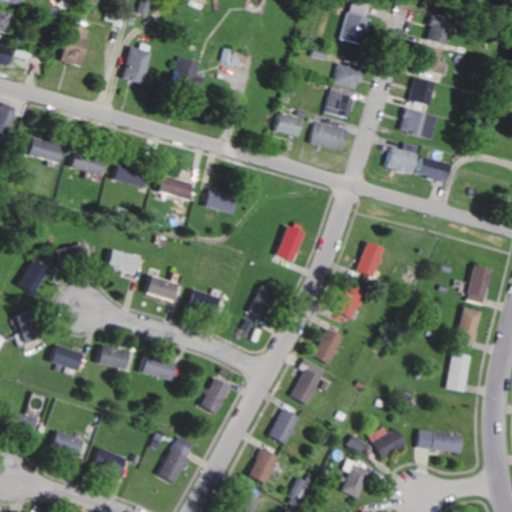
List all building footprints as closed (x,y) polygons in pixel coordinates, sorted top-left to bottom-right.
[(364,18),(361,17),(363,4),(344,1),(337,39),(359,43),(364,18)] [(82,28),(61,24),(54,62),(75,66),(82,28)] [(422,40),(439,43),(441,29),(425,26),(422,40)] [(439,50),(419,45),(413,68),(441,75),(445,63),(436,61),(439,50)] [(137,84),(145,52),(123,46),(115,78),(137,84)] [(247,56),(221,48),(217,61),(243,69),(247,56)] [(166,88),(189,93),(196,62),(173,57),(166,88)] [(351,89),(356,70),(334,64),(329,82),(351,89)] [(404,99),(425,107),(433,84),(412,77),(404,99)] [(351,97),(326,89),(319,112),(344,120),(351,97)] [(395,129),(428,139),(434,116),(402,107),(395,129)] [(270,130),(292,136),(296,118),(274,113),(270,130)] [(342,127),(310,122),(307,145),(339,149),(342,127)] [(54,144),(24,138),(20,155),(50,162),(54,144)] [(384,169),(414,173),(417,151),(386,147),(384,169)] [(63,166),(93,175),(98,159),(67,150),(63,166)] [(415,174),(444,181),(449,164),(420,156),(415,174)] [(136,186),(139,172),(110,167),(107,181),(136,186)] [(186,182),(156,174),(151,191),(181,199),(186,182)] [(199,207),(227,213),(230,200),(203,193),(199,207)] [(271,255),(289,262),(300,232),(282,225),(271,255)] [(372,277),(382,248),(363,242),(354,271),(372,277)] [(68,258),(78,256),(75,243),(65,245),(68,258)] [(98,268),(128,273),(131,255),(102,250),(98,268)] [(479,304),(487,269),(471,265),(462,300),(479,304)] [(136,293),(166,301),(171,283),(141,275),(136,293)] [(361,289),(344,282),(332,312),(350,319),(355,306),(354,306),(361,289)] [(180,306),(209,314),(214,297),(185,289),(180,306)] [(478,312),(460,307),(452,336),(470,341),(478,312)] [(340,337),(324,328),(309,356),(325,365),(340,337)] [(74,369),(77,351),(47,346),(44,363),(74,369)] [(122,367),(123,350),(93,347),(91,365),(122,367)] [(461,392),(468,356),(449,353),(442,389),(461,392)] [(168,379),(170,361),(137,357),(135,374),(168,379)] [(321,368),(299,359),(296,368),(299,370),(288,398),(306,405),(321,368)] [(226,386),(210,377),(194,405),(211,414),(226,386)] [(280,445),(296,417),(280,408),(264,436),(280,445)] [(26,437),(32,418),(6,410),(0,428),(26,437)] [(375,457),(402,445),(395,428),(386,432),(384,427),(365,435),(375,457)] [(413,447),(456,454),(459,435),(416,428),(413,447)] [(78,439),(50,431),(44,450),(73,458),(78,439)] [(356,453),(363,443),(350,434),(343,444),(356,453)] [(190,443),(172,435),(153,476),(171,484),(190,443)] [(88,463),(114,475),(121,458),(95,447),(88,463)] [(272,456),(255,448),(242,477),(259,485),(272,456)] [(338,470),(343,472),(335,491),(352,499),(365,470),(342,460),(338,470)] [(293,499),(302,481),(292,476),(283,494),(293,499)] [(246,511),(253,498),(236,490),(226,511),(246,511)]
